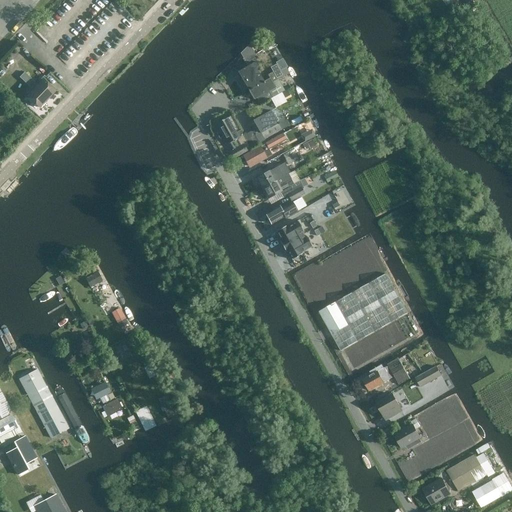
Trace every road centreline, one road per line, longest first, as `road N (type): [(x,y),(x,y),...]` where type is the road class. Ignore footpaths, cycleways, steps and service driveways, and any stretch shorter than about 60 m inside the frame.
road 1 (unclassified): [(410,511),(206,140)]
road 2 (unclassified): [(0,178),(175,0)]
